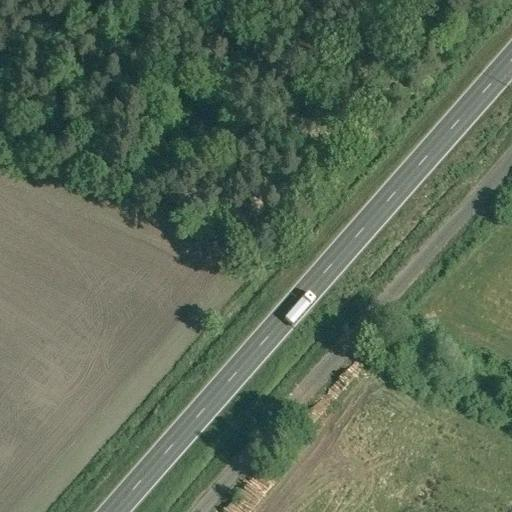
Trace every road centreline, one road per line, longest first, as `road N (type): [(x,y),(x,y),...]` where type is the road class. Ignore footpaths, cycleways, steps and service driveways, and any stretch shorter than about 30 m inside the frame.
road 1 (primary): [(511,57),(110,511)]
road 2 (unclassified): [(511,162),(201,511)]
